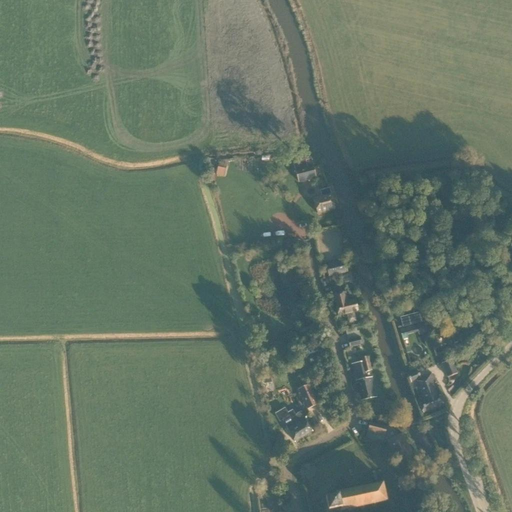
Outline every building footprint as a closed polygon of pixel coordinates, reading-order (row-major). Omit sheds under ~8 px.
[(217,170),(225,172),(227,164),(219,163),(217,170)] [(316,178),(313,165),(295,170),(298,183),(316,178)] [(335,210),(329,189),(320,191),(321,197),(313,199),(317,214),(335,210)] [(454,240),(460,240),(463,236),(460,231),(456,231),(452,235),(454,240)] [(325,265),(328,277),(345,273),(342,261),(325,265)] [(347,302),(344,293),(333,295),(338,317),(354,313),(353,310),(357,309),(355,300),(347,302)] [(422,323),(419,313),(408,316),(410,326),(422,323)] [(427,333),(424,324),(400,331),(402,340),(408,339),(407,335),(417,332),(418,335),(427,333)] [(361,344),(359,338),(347,341),(349,348),(361,344)] [(366,379),(364,372),(371,371),(368,357),(361,359),(362,363),(351,365),(360,401),(376,397),(371,378),(366,379)] [(442,364),(447,377),(457,373),(452,360),(442,364)] [(420,379),(418,374),(417,372),(408,375),(411,382),(413,382),(421,402),(418,403),(422,414),(443,406),(438,395),(433,384),(435,384),(432,374),(420,379)] [(264,381),(266,390),(272,389),(270,380),(264,381)] [(310,389),(309,385),(297,390),(306,410),(318,405),(316,402),(320,401),(314,387),(310,389)] [(303,417),(300,412),(290,418),(293,423),(286,427),(294,442),(312,431),(303,416),(303,417)] [(379,435),(384,436),(387,427),(370,422),(366,437),(378,440),(379,435)] [(412,454),(402,434),(387,441),(397,462),(412,454)] [(383,483),(382,483),(382,484),(371,486),(371,484),(368,484),(369,486),(359,488),(357,488),(346,491),(346,490),(345,491),(338,492),(337,491),(336,493),(337,494),(337,495),(324,497),(327,511),(340,509),(339,511),(340,511),(342,510),(348,509),(349,511),(351,511),(350,508),(361,506),(361,509),(364,508),(363,506),(372,504),(373,506),(375,506),(375,503),(384,501),(384,502),(387,501),(387,500),(386,500),(385,492),(385,491),(384,491),(383,484),(383,483)]
